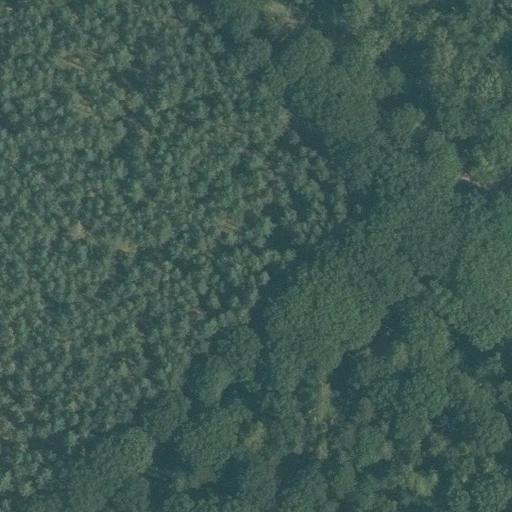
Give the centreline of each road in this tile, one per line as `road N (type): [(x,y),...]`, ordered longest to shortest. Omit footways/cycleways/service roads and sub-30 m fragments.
road 1 (track): [(98,511),(448,220)]
road 2 (unclassified): [(511,299),(275,0)]
